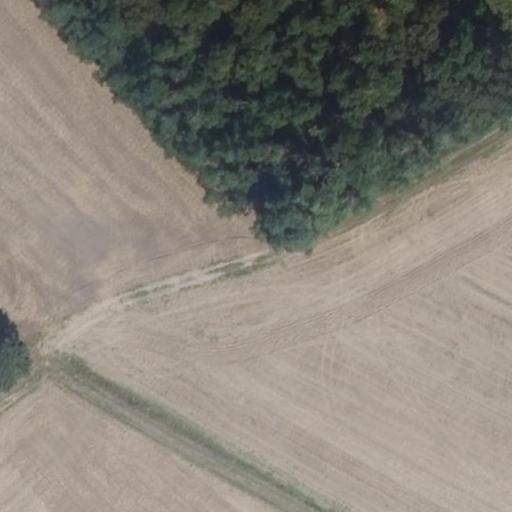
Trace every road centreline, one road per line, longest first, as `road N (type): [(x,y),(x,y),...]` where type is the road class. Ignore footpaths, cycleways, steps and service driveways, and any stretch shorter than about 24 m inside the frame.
road 1 (track): [(35,355),(118,302),(351,220),(511,122)]
road 2 (track): [(0,325),(35,355),(304,511)]
